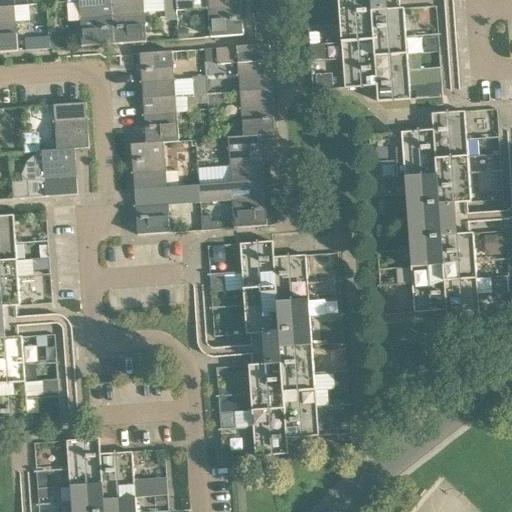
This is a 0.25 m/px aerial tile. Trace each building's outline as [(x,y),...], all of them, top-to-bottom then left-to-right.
[(78,2),(81,48),(113,45),(110,0),(78,2)] [(113,45),(147,43),(143,0),(110,0),(113,45)] [(175,11),(174,0),(163,0),(165,12),(175,11)] [(175,0),(176,12),(189,11),(187,0),(175,0)] [(240,0),(207,0),(208,10),(210,38),(243,36),(240,0)] [(338,0),(345,89),(377,86),(378,102),(410,100),(403,10),(399,11),(398,0),(338,0)] [(0,53),(18,52),(15,7),(0,7),(0,53)] [(178,31),(178,39),(186,38),(186,30),(178,31)] [(48,31),(49,49),(58,49),(57,31),(48,31)] [(438,52),(436,38),(424,39),(425,46),(420,47),(421,54),(438,52)] [(236,48),(236,49),(215,50),(216,66),(237,64),(239,94),(273,92),(269,45),(236,48)] [(309,46),(310,62),(311,61),(312,71),(323,70),(322,60),(324,60),(323,45),(319,46),(319,45),(309,46)] [(142,100),(176,98),(172,52),(139,55),(142,100)] [(334,88),(333,75),(317,76),(318,89),(334,88)] [(207,96),(207,85),(206,77),(192,78),(193,97),(207,96)] [(276,136),(273,92),(239,94),(241,122),(235,122),(227,132),(227,139),(261,137),(276,136)] [(219,95),(207,96),(208,111),(214,111),(222,102),(222,95),(219,95)] [(179,142),(176,98),(142,100),(146,145),(163,143),(179,142)] [(86,104),(75,105),(53,107),(57,151),(74,150),(89,149),(86,104)] [(467,203),(471,203),(464,113),(432,115),(433,131),(401,133),(403,149),(396,149),(398,179),(405,178),(416,312),(446,310),(448,327),(479,325),(473,235),(469,235),(467,203)] [(207,140),(207,130),(197,131),(198,140),(207,140)] [(24,154),(40,152),(39,133),(23,134),(24,154)] [(231,184),(264,182),(261,137),(227,139),(231,184)] [(134,191),(167,189),(163,143),(146,145),(131,146),(134,191)] [(74,150),(57,151),(41,152),(45,198),(78,196),(74,150)] [(372,181),(380,180),(379,168),(372,168),(372,181)] [(264,182),(231,184),(199,186),(200,204),(232,202),(234,229),(267,227),(264,182)] [(137,236),(170,234),(168,206),(200,204),(199,186),(167,189),(134,191),(137,236)] [(211,216),(200,217),(202,231),(222,229),(221,221),(211,222),(211,216)] [(3,308),(19,307),(14,217),(0,217),(0,430),(29,429),(22,339),(18,339),(6,340),(5,332),(17,331),(16,315),(4,316),(3,308)] [(488,237),(490,254),(503,253),(502,236),(488,237)] [(244,291),(247,336),(251,336),(253,368),(249,368),(255,457),(288,455),(286,439),(318,437),(305,257),(274,259),(273,243),(240,246),(243,275),(210,278),(211,293),(244,291)] [(49,258),(48,246),(39,247),(40,258),(49,258)] [(32,261),(33,273),(49,272),(48,260),(32,261)] [(511,295),(509,279),(491,280),(492,296),(511,295)] [(337,302),(325,303),(326,315),(338,314),(337,302)] [(502,322),(511,321),(511,309),(502,310),(502,322)] [(45,338),(36,338),(36,348),(46,347),(45,338)] [(344,374),(332,375),(333,390),(345,389),(344,374)] [(42,396),(59,395),(58,381),(41,382),(42,396)] [(220,414),(235,413),(237,413),(236,400),(219,401),(220,414)] [(236,428),(235,413),(220,414),(221,429),(236,428)] [(136,511),(136,499),(168,497),(167,479),(134,481),(132,454),(100,456),(99,440),(67,442),(71,511),(136,511)] [(38,486),(51,485),(50,473),(38,474),(38,486)] [(48,499),(47,489),(39,489),(40,499),(48,499)] [(154,507),(164,507),(164,498),(154,499),(154,507)]
